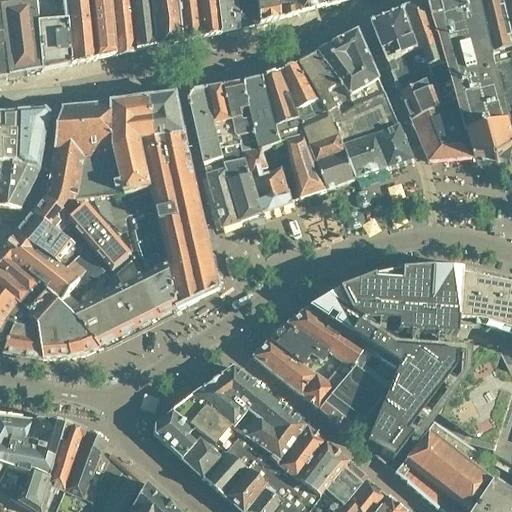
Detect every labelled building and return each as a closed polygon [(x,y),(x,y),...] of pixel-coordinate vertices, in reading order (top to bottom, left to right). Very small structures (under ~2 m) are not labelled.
[(36,33),(33,5),(33,3),(33,0),(0,0),(0,26),(1,33),(7,79),(40,73),(36,33)] [(61,0),(33,0),(33,3),(33,5),(36,33),(40,73),(68,68),(65,33),(61,0)] [(91,33),(87,0),(61,0),(65,33),(68,68),(71,66),(92,62),(93,62),(94,62),(91,33)] [(107,0),(87,0),(91,33),(94,62),(96,62),(95,61),(112,57),(113,58),(114,58),(111,33),(107,0)] [(131,33),(127,0),(107,0),(111,33),(114,58),(115,58),(115,57),(132,54),(134,54),(131,33)] [(153,49),(148,0),(127,0),(131,33),(134,54),(154,50),(153,49)] [(174,4),(173,0),(148,0),(153,49),(178,44),(178,46),(180,45),(178,33),(174,4)] [(199,33),(195,0),(173,0),(174,4),(178,33),(180,45),(182,45),(181,44),(198,40),(198,41),(200,40),(199,33)] [(219,33),(214,0),(195,0),(199,33),(200,40),(202,40),(201,39),(217,36),(217,37),(219,36),(219,33)] [(239,32),(234,0),(214,0),(219,33),(219,36),(239,32)] [(252,0),(234,0),(239,32),(252,29),(256,28),(252,0)] [(276,23),(272,0),(252,0),(256,28),(276,23)] [(298,17),(295,0),(272,0),(276,23),(298,17)] [(323,10),(321,0),(295,0),(298,17),(300,16),(322,10),(322,11),(323,10)] [(348,3),(346,0),(321,0),(323,10),(348,3)] [(511,134),(494,57),(480,0),(452,0),(429,6),(437,33),(446,65),(453,88),(458,106),(461,114),(475,161),(497,164),(497,166),(499,166),(500,165),(508,166),(511,166),(511,134)] [(511,0),(480,0),(494,57),(511,134),(511,0)] [(437,33),(429,6),(406,13),(422,53),(425,52),(431,71),(446,65),(437,33)] [(375,33),(388,65),(422,53),(406,13),(372,24),(375,33)] [(364,44),(360,34),(358,34),(355,35),(356,36),(344,43),(343,42),(333,47),(333,49),(321,55),(320,54),(318,55),(319,56),(342,88),(352,101),(381,86),(379,82),(380,82),(364,44)] [(400,94),(405,105),(412,122),(413,124),(444,110),(458,106),(453,88),(438,93),(437,91),(432,93),(428,83),(434,81),(431,71),(425,52),(422,53),(388,65),(400,94)] [(342,88),(319,56),(317,57),(318,58),(301,66),(300,66),(322,103),(330,116),(333,121),(342,115),(330,95),(342,88)] [(322,103),(300,66),(285,72),(282,73),(297,114),(303,112),(322,103)] [(326,193),(302,126),(297,114),(282,73),(246,85),(253,111),(255,118),(263,151),(264,154),(265,154),(265,152),(276,149),(276,150),(278,150),(281,160),(287,159),(288,166),(292,165),(298,188),(295,189),(297,198),(300,197),(301,201),(326,193)] [(263,151),(255,118),(245,121),(243,114),(253,111),(246,85),(227,89),(240,140),(247,138),(253,154),(263,151)] [(240,140),(227,89),(190,96),(190,98),(195,122),(196,123),(205,169),(206,172),(224,167),(226,167),(223,152),(242,148),(240,140)] [(151,192),(141,142),(175,137),(175,140),(185,138),(176,98),(114,105),(116,165),(117,164),(121,184),(116,184),(117,192),(123,192),(124,197),(151,192)] [(116,165),(114,105),(113,105),(112,104),(111,104),(111,106),(107,106),(104,106),(105,107),(91,108),(91,107),(88,108),(91,201),(118,197),(117,192),(114,178),(115,165),(116,165)] [(91,201),(88,108),(63,111),(62,114),(63,115),(53,165),(46,199),(72,219),(77,203),(91,201)] [(475,161),(461,114),(447,118),(444,110),(413,124),(430,164),(434,163),(473,160),(475,161)] [(42,169),(51,112),(20,115),(20,132),(20,166),(3,167),(0,187),(0,209),(21,212),(42,169)] [(351,144),(371,137),(367,126),(379,122),(376,113),(344,124),(351,144)] [(20,166),(20,132),(20,115),(15,115),(4,116),(3,167),(20,166)] [(357,183),(344,150),(335,125),(333,121),(330,116),(302,126),(326,193),(357,183)] [(411,155),(406,145),(408,144),(406,138),(404,139),(400,130),(376,140),(389,172),(406,166),(406,165),(411,163),(412,164),(414,163),(413,161),(412,161),(410,156),(411,155)] [(193,170),(191,160),(190,161),(185,138),(175,140),(175,137),(141,142),(151,192),(196,185),(192,170),(193,170)] [(293,204),(285,171),(265,177),(264,173),(269,171),(264,154),(263,151),(253,154),(247,138),(240,140),(242,148),(246,162),(251,181),(264,218),(271,216),(271,215),(293,208),(293,209),(294,208),(294,207),(293,204)] [(389,172),(376,140),(375,138),(344,150),(357,183),(367,179),(367,180),(369,179),(369,178),(377,176),(379,176),(379,175),(389,172)] [(264,218),(251,181),(246,162),(242,148),(223,152),(226,167),(224,167),(242,225),(264,218)] [(242,225),(224,167),(206,172),(206,173),(208,179),(222,226),(221,226),(222,227),(228,230),(229,230),(241,226),(243,226),(242,225)] [(206,231),(204,221),(204,219),(203,220),(196,186),(197,186),(196,185),(151,192),(168,269),(177,313),(220,293),(219,289),(219,290),(211,256),(212,256),(212,254),(211,254),(206,231)] [(46,200),(34,215),(59,235),(71,220),(46,200)] [(90,211),(73,224),(111,272),(128,258),(90,211)] [(81,259),(31,219),(16,238),(65,277),(81,259)] [(76,287),(65,277),(16,238),(8,248),(0,255),(0,256),(44,296),(48,292),(61,304),(76,287)] [(28,313),(44,296),(0,256),(0,288),(19,305),(27,312),(28,313)] [(102,301),(141,282),(134,259),(110,283),(104,275),(102,276),(93,287),(101,301),(102,301)] [(177,313),(168,269),(145,279),(158,322),(163,319),(175,313),(175,314),(177,313)] [(455,343),(459,273),(431,271),(400,273),(372,279),(337,292),(305,311),(303,312),(367,354),(352,373),(365,381),(378,361),(395,372),(396,373),(388,394),(387,394),(381,401),(383,402),(364,447),(391,462),(436,403),(436,402),(438,383),(446,384),(453,358),(455,343)] [(475,344),(488,279),(459,273),(455,343),(475,344)] [(145,279),(141,282),(102,301),(101,301),(77,313),(72,315),(101,351),(101,350),(105,349),(104,348),(115,343),(116,343),(127,338),(126,337),(138,331),(139,332),(141,331),(141,330),(158,322),(145,279)] [(511,283),(488,279),(475,344),(508,355),(507,359),(507,364),(509,368),(511,369),(511,283)] [(7,323),(14,313),(19,305),(0,288),(0,344),(1,342),(10,325),(7,323)] [(45,362),(74,360),(84,358),(101,351),(72,315),(61,304),(48,292),(44,296),(28,313),(39,329),(45,362)] [(45,362),(39,329),(28,313),(27,312),(9,345),(4,355),(7,356),(7,355),(42,361),(42,362),(45,362)] [(367,354),(303,312),(285,327),(352,373),(367,354)] [(352,373),(285,327),(279,332),(278,331),(272,336),(274,338),(268,343),(316,376),(337,391),(352,373)] [(316,376),(268,343),(252,359),(299,398),(308,387),(316,376)] [(377,407),(381,401),(387,394),(388,394),(396,373),(395,372),(378,361),(365,381),(352,373),(337,391),(318,413),(351,439),(365,422),(366,421),(366,420),(377,407)] [(306,430),(278,408),(232,370),(190,399),(219,421),(229,429),(242,413),(251,420),(238,436),(247,443),(277,465),(306,430)] [(318,413),(337,391),(316,376),(308,387),(299,398),(318,413)] [(511,389),(501,424),(491,456),(511,467),(511,389)] [(219,421),(190,399),(168,415),(201,440),(223,456),(238,436),(229,429),(219,421)] [(201,440),(168,415),(152,426),(151,439),(171,454),(180,463),(201,440)] [(0,471),(2,469),(8,471),(26,478),(29,472),(26,471),(36,443),(26,440),(33,423),(29,423),(29,422),(28,422),(28,423),(18,422),(18,421),(6,420),(6,421),(0,420),(0,471)] [(491,456),(501,424),(490,421),(481,450),(491,456)] [(63,425),(33,423),(26,440),(36,443),(26,471),(29,472),(47,480),(63,425)] [(489,481),(473,468),(479,457),(480,456),(433,424),(401,464),(402,465),(394,475),(407,486),(406,486),(436,511),(469,511),(488,482),(489,481)] [(56,511),(64,494),(77,457),(84,435),(70,428),(70,429),(65,427),(65,426),(63,425),(47,480),(29,472),(26,478),(21,494),(15,504),(30,511),(56,511)] [(306,471),(325,447),(307,432),(306,430),(277,465),(275,468),(287,477),(298,486),(298,485),(308,473),(306,471)] [(106,444),(84,434),(84,435),(77,457),(64,494),(56,511),(89,511),(95,494),(101,479),(101,478),(109,458),(102,452),(106,444)] [(277,465),(247,443),(238,436),(223,456),(246,473),(261,486),(275,468),(277,465)] [(201,482),(223,456),(201,440),(180,463),(201,482)] [(324,494),(347,467),(331,453),(325,447),(306,471),(308,473),(298,485),(319,501),(324,494)] [(223,501),(246,473),(223,456),(201,482),(208,488),(223,501)] [(104,508),(123,472),(124,473),(125,471),(123,470),(115,463),(114,461),(113,462),(111,459),(109,458),(101,478),(101,479),(95,494),(89,511),(102,511),(104,509),(104,508)] [(347,504),(365,481),(347,467),(324,494),(342,509),(347,504)] [(272,495),(287,477),(275,468),(261,486),(264,487),(266,489),(272,495)] [(246,511),(266,489),(264,487),(261,486),(246,473),(223,501),(235,511),(246,511)] [(311,511),(319,501),(298,485),(298,486),(287,477),(272,495),(274,496),(284,505),(282,508),(278,511),(311,511)] [(377,511),(387,500),(373,488),(365,481),(347,504),(355,511),(377,511)] [(511,511),(511,498),(490,483),(488,482),(469,511),(511,511)] [(171,511),(143,487),(141,491),(142,492),(139,497),(139,496),(137,498),(138,499),(135,505),(134,504),(132,507),(133,507),(130,511),(171,511)] [(278,511),(282,508),(272,499),(274,496),(272,495),(266,489),(246,511),(278,511)] [(340,511),(342,509),(324,494),(319,501),(311,511),(340,511)] [(400,511),(387,500),(377,511),(400,511)]
